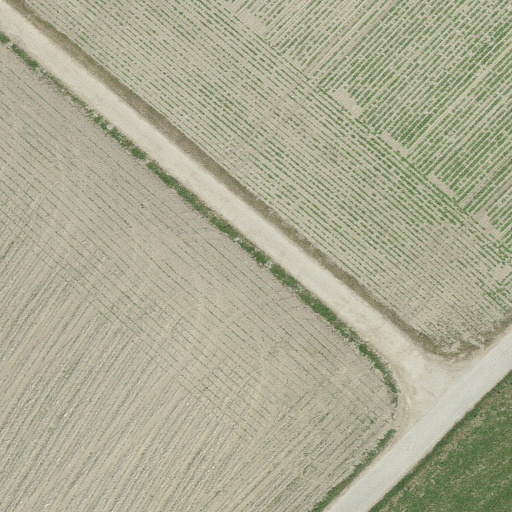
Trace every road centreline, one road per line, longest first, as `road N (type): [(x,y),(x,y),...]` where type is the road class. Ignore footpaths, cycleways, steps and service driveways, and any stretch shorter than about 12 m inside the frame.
road 1 (track): [(0,10),(454,394)]
road 2 (track): [(338,511),(511,342)]
